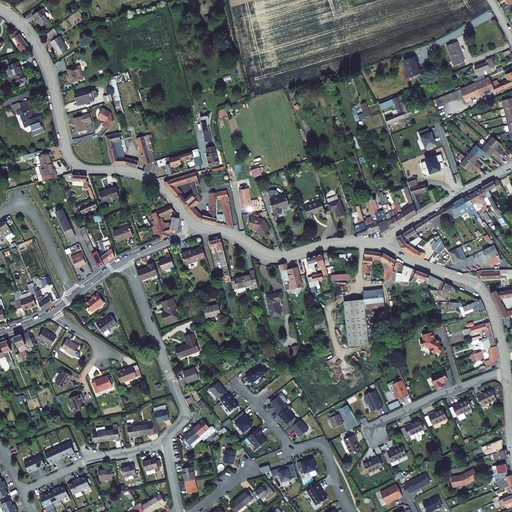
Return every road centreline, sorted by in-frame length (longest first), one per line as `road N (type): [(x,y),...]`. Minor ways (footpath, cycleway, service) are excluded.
road 1 (residential): [(0,7),(43,57),(74,163),(148,179),(197,226)]
road 2 (residential): [(126,258),(184,412),(165,443)]
road 3 (residential): [(197,226),(267,255),(346,242),(383,246)]
road 4 (residential): [(383,246),(483,291),(505,371)]
road 5 (residential): [(350,511),(325,448),(293,450),(253,403)]
road 6 (residential): [(165,443),(90,459),(22,491)]
road 7 (residential): [(383,246),(511,165)]
road 8 (residential): [(373,434),(385,420),(505,371)]
road 9 (residential): [(0,213),(27,203),(73,296)]
